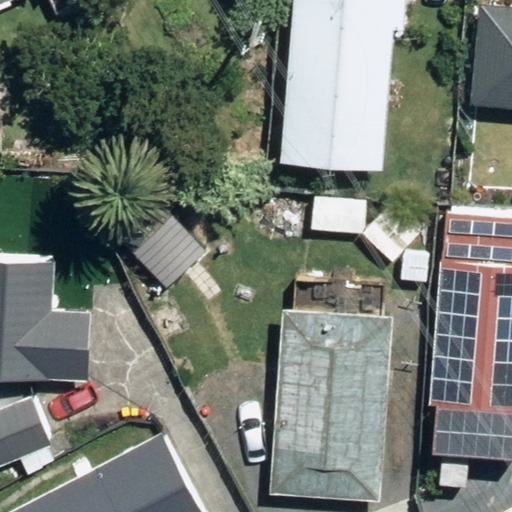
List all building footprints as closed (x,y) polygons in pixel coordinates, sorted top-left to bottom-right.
[(303,0),(291,152),(391,160),(403,19),(411,20),(412,0),(303,0)] [(487,0),(479,100),(511,102),(511,1),(498,0),(487,0)] [(316,225),(367,228),(368,195),(319,192),(316,225)] [(142,248),(170,221),(144,194),(116,221),(142,248)] [(397,257),(425,226),(396,199),(368,228),(397,257)] [(436,399),(511,403),(511,212),(449,209),(436,399)] [(0,368),(96,374),(100,300),(57,298),(60,249),(0,246),(0,368)] [(407,246),(406,274),(434,275),(435,248),(407,246)] [(397,310),(287,302),(274,490),(385,496),(397,310)] [(0,403),(0,462),(55,439),(35,389),(0,403)] [(6,507),(8,511),(210,511),(165,425),(6,507)]
